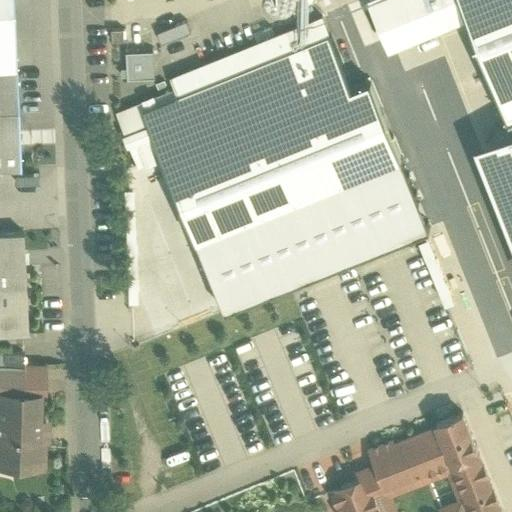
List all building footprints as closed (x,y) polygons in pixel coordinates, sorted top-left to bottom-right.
[(16,0),(0,0),(0,170),(24,170),(16,0)] [(511,0),(375,0),(395,47),(471,16),(511,118),(511,117),(511,0)] [(168,159),(225,310),(431,228),(381,98),(362,105),(327,18),(176,79),(180,90),(122,114),(144,169),(168,159)] [(129,52),(140,78),(169,66),(159,40),(129,52)] [(511,131),(476,146),(511,234),(511,131)] [(0,236),(0,334),(33,333),(29,235),(0,236)] [(0,396),(43,397),(48,397),(48,369),(0,367),(0,396)] [(0,396),(0,411),(0,467),(47,468),(48,423),(42,423),(43,397),(0,396)] [(505,511),(467,415),(375,452),(383,474),(336,492),(344,511),(505,511)]
